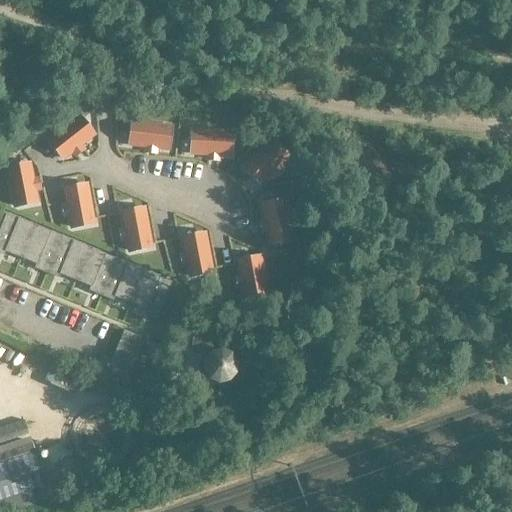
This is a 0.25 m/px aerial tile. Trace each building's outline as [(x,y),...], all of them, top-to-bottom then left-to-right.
[(93,136),(79,118),(49,142),(63,159),(93,136)] [(129,145),(167,149),(169,126),(131,123),(129,145)] [(229,132),(191,132),(191,154),(229,155),(229,132)] [(270,141),(243,167),(258,183),(286,158),(270,141)] [(37,202),(29,165),(7,169),(14,206),(37,202)] [(211,182),(212,169),(154,167),(154,178),(169,178),(169,181),(211,182)] [(86,186),(64,190),(71,227),(93,223),(86,186)] [(283,201),(261,205),(268,242),(290,238),(283,201)] [(122,214),(129,251),(151,247),(144,209),(122,214)] [(0,253),(2,251),(21,258),(34,226),(5,215),(0,228),(0,253)] [(38,271),(46,274),(61,238),(34,226),(21,258),(40,266),(38,271)] [(182,239),(189,276),(211,272),(204,235),(182,239)] [(56,273),(75,281),(88,249),(61,238),(46,274),(54,278),(56,273)] [(88,249),(75,281),(94,289),(92,294),(101,297),(116,260),(88,249)] [(238,262),(245,299),(267,295),(260,257),(238,262)] [(116,260),(101,297),(109,300),(111,296),(130,304),(143,271),(116,260)] [(143,271),(130,304),(149,311),(147,316),(156,320),(171,283),(143,271)] [(115,382),(128,387),(147,342),(124,332),(107,371),(120,377),(118,382),(116,381),(115,382)] [(200,370),(203,371),(209,379),(218,384),(228,382),(235,374),(235,373),(240,374),(241,363),(236,363),(231,354),(221,350),(211,352),(209,354),(207,352),(201,359),(200,370)] [(36,452),(0,464),(0,511),(24,511),(23,509),(53,499),(48,484),(36,452)]
